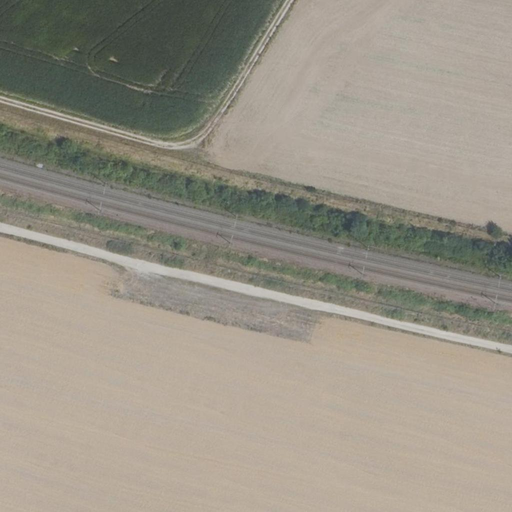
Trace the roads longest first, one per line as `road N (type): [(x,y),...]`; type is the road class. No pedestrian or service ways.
road 1 (track): [(0,98),(127,136),(189,143),(226,104),(291,0)]
road 2 (track): [(323,305),(0,227)]
road 3 (track): [(323,305),(511,348)]
